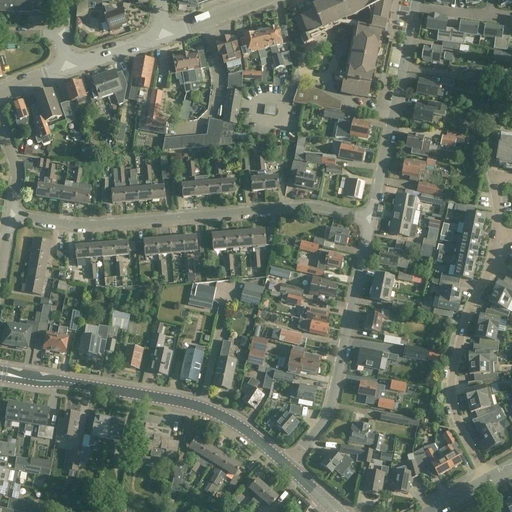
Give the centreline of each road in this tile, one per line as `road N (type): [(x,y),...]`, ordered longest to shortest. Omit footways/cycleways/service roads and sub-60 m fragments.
road 1 (residential): [(370,219),(312,207),(90,226),(14,217)]
road 2 (tertiary): [(288,466),(257,439),(187,403),(0,371)]
road 3 (residential): [(288,466),(329,403),(370,219)]
road 4 (residential): [(487,480),(455,419),(452,379),(466,318),(502,241)]
road 5 (residential): [(370,219),(414,8)]
